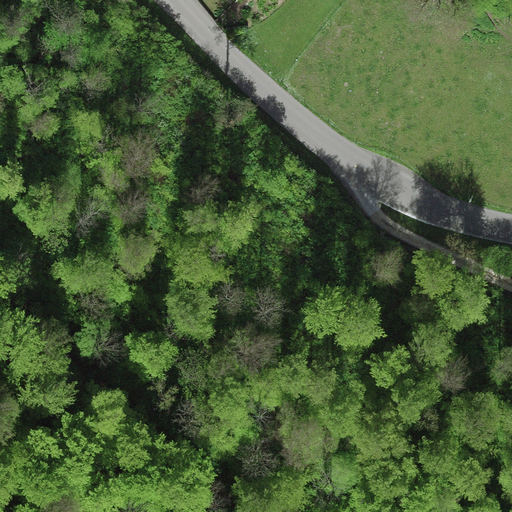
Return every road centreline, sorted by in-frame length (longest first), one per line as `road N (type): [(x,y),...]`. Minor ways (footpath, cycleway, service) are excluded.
road 1 (track): [(0,293),(236,511)]
road 2 (tertiary): [(349,163),(278,106),(173,0)]
road 3 (residential): [(511,283),(394,229),(362,194),(349,163)]
road 4 (tertiary): [(511,230),(415,203),(349,163)]
